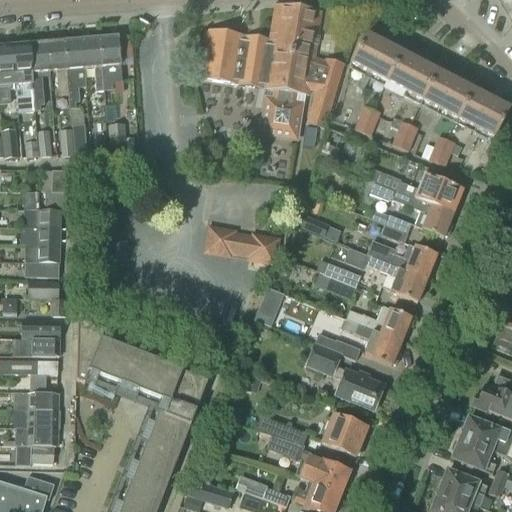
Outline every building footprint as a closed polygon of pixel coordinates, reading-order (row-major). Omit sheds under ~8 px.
[(196,81),(241,88),(256,91),(306,99),(307,94),(313,95),(304,127),(322,132),(341,68),(325,63),(325,65),(312,61),(318,27),(320,15),(273,8),(268,43),(204,33),(196,81)] [(400,57),(364,38),(347,71),(383,90),(400,57)] [(98,41),(102,93),(112,92),(111,84),(120,83),(117,39),(98,41)] [(81,42),(83,72),(93,71),(95,93),(102,93),(98,41),(81,42)] [(63,43),(65,74),(67,97),(69,111),(74,111),(73,105),(78,104),(77,91),(85,91),(83,72),(81,42),(63,43)] [(48,75),(55,74),(57,98),(67,97),(65,74),(63,43),(45,45),(48,75)] [(45,45),(28,46),(32,99),(33,104),(33,114),(39,114),(39,108),(43,108),(41,80),(48,79),(48,75),(45,45)] [(13,82),(14,88),(21,88),(22,105),(33,104),(32,99),(28,46),(10,48),(13,82)] [(10,48),(0,48),(0,102),(8,102),(6,82),(13,82),(10,48)] [(418,108),(435,75),(400,57),(383,90),(418,108)] [(435,75),(418,108),(454,126),(471,94),(435,75)] [(162,134),(160,169),(165,169),(162,180),(149,176),(125,253),(134,255),(131,261),(127,260),(114,292),(206,329),(219,297),(212,293),(215,286),(222,289),(252,214),(248,213),(252,203),(260,206),(276,143),(262,139),(257,138),(244,135),(256,91),(241,88),(228,139),(162,134)] [(507,112),(471,94),(454,126),(490,145),(507,112)] [(364,112),(359,123),(368,127),(373,115),(364,112)] [(368,127),(376,130),(381,118),(373,115),(368,127)] [(363,139),(368,127),(359,123),(355,135),(363,139)] [(123,127),(106,129),(110,168),(127,166),(127,165),(136,165),(135,157),(134,157),(132,140),(125,141),(123,127)] [(363,139),(371,142),(376,130),(368,127),(363,139)] [(401,127),(397,139),(405,142),(410,130),(401,127)] [(83,128),(71,129),(73,159),(86,158),(83,128)] [(418,134),(410,130),(405,142),(413,145),(418,134)] [(14,133),(0,134),(3,163),(17,162),(14,133)] [(51,160),(51,159),(48,133),(36,135),(39,161),(51,160)] [(59,134),(60,158),(61,161),(72,160),(70,133),(59,134)] [(35,135),(21,136),(24,162),(38,160),(35,135)] [(400,154),(405,142),(397,139),(392,150),(400,154)] [(440,155),(445,143),(436,140),(431,152),(440,155)] [(104,141),(92,142),(94,159),(105,158),(104,141)] [(400,154),(408,157),(413,145),(405,142),(400,154)] [(440,155),(449,159),(454,147),(445,143),(440,155)] [(427,164),(435,167),(440,155),(431,152),(427,164)] [(435,167),(444,171),(449,159),(440,155),(435,167)] [(399,186),(395,195),(451,217),(461,193),(455,191),(458,184),(425,171),(416,193),(399,186)] [(83,183),(93,182),(93,172),(83,173),(83,183)] [(51,174),(50,196),(66,196),(67,175),(51,174)] [(451,217),(395,195),(373,186),(368,197),(386,205),(392,204),(419,215),(413,229),(420,232),(441,241),(442,239),(445,240),(450,229),(447,228),(451,217)] [(66,196),(50,196),(44,196),(44,210),(66,210),(66,196)] [(366,221),(384,228),(406,237),(410,228),(388,218),(387,219),(370,212),(366,221)] [(36,213),(35,231),(59,231),(59,213),(36,213)] [(291,228),(301,232),(322,241),(327,228),(303,218),(301,223),(295,220),(291,228)] [(21,223),(4,223),(4,233),(21,233),(21,223)] [(406,237),(384,228),(380,238),(402,247),(406,237)] [(35,231),(35,248),(58,249),(59,231),(35,231)] [(407,247),(402,260),(394,257),(395,254),(371,244),(365,258),(369,259),(425,282),(435,258),(407,247)] [(35,248),(34,266),(58,266),(58,249),(35,248)] [(369,259),(365,269),(393,280),(387,295),(415,306),(425,282),(369,259)] [(58,266),(34,266),(23,266),(23,281),(57,282),(58,266)] [(327,267),(322,277),(330,280),(355,290),(359,280),(327,267)] [(324,293),(349,303),(355,290),(330,280),(324,293)] [(27,302),(50,302),(58,303),(58,285),(27,284),(27,302)] [(66,303),(58,303),(50,302),(50,319),(66,320),(66,303)] [(500,329),(508,310),(496,306),(489,325),(500,329)] [(344,323),(376,335),(400,345),(410,321),(381,310),(375,324),(348,313),(344,323)] [(511,311),(508,310),(500,329),(511,333),(511,311)] [(167,407),(163,416),(157,414),(118,511),(156,511),(195,414),(194,414),(206,384),(181,375),(100,343),(104,333),(76,322),(75,383),(83,386),(88,376),(167,407)] [(340,333),(367,343),(362,358),(390,369),(400,345),(376,335),(344,323),(340,333)] [(58,325),(30,325),(20,324),(19,342),(20,342),(58,343),(58,325)] [(317,338),(313,347),(354,363),(358,353),(334,344),(334,345),(317,338)] [(250,342),(243,339),(239,348),(247,351),(250,342)] [(58,361),(58,343),(20,342),(20,360),(58,361)] [(354,363),(313,347),(313,346),(303,370),(332,381),(332,380),(339,383),(332,399),(372,415),(382,389),(335,370),(339,359),(354,365),(354,363)] [(0,377),(36,378),(36,364),(0,362),(0,377)] [(57,378),(57,364),(36,364),(36,378),(57,378)] [(245,379),(232,374),(227,387),(240,392),(245,379)] [(470,408),(511,424),(511,384),(501,380),(501,378),(495,376),(489,392),(482,389),(477,399),(474,398),(470,408)] [(26,396),(25,413),(57,413),(57,397),(26,396)] [(25,414),(24,431),(56,432),(57,414),(40,414),(25,414)] [(365,431),(330,417),(319,446),(354,460),(365,431)] [(467,421),(458,441),(490,454),(502,459),(511,438),(467,421)] [(306,437),(276,425),(271,438),(301,450),(306,437)] [(24,449),(30,450),(52,450),(56,450),(56,432),(24,431),(24,449)] [(294,462),(296,463),(299,456),(301,450),(271,438),(266,450),(294,462)] [(490,478),(494,468),(485,465),(490,454),(458,441),(450,461),(490,478)] [(52,468),(52,450),(30,450),(29,467),(52,468)] [(294,479),(307,485),(339,497),(348,475),(322,465),(323,463),(304,456),(303,458),(299,456),(296,463),(294,462),(293,463),(300,466),(294,479)] [(501,489),(506,477),(495,473),(490,485),(501,489)] [(482,499),(485,490),(445,474),(437,494),(468,506),(477,510),(482,499)] [(234,491),(260,501),(285,511),(289,499),(265,491),(266,489),(239,479),(234,491)] [(0,511),(39,511),(43,503),(48,505),(53,488),(26,480),(21,495),(0,487),(0,511)] [(190,482),(185,499),(226,511),(232,496),(190,482)] [(333,511),(339,497),(307,485),(303,494),(296,492),(291,504),(310,511),(333,511)] [(502,490),(501,489),(490,485),(486,497),(497,501),(502,490)] [(429,511),(476,511),(477,510),(468,506),(437,494),(429,511)]
